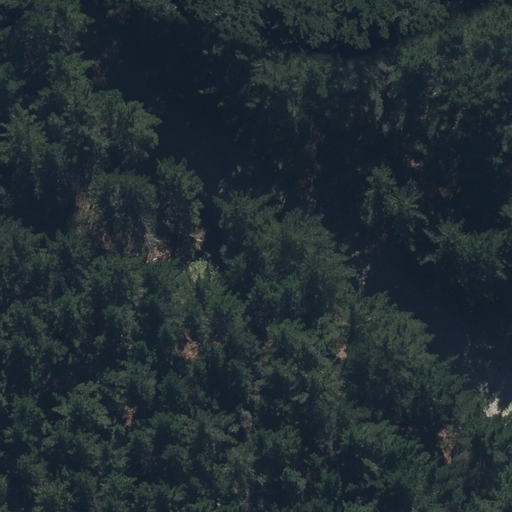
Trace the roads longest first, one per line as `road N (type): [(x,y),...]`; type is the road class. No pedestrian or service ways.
road 1 (track): [(99,0),(511,411)]
road 2 (unknown): [(376,0),(397,21),(511,71)]
